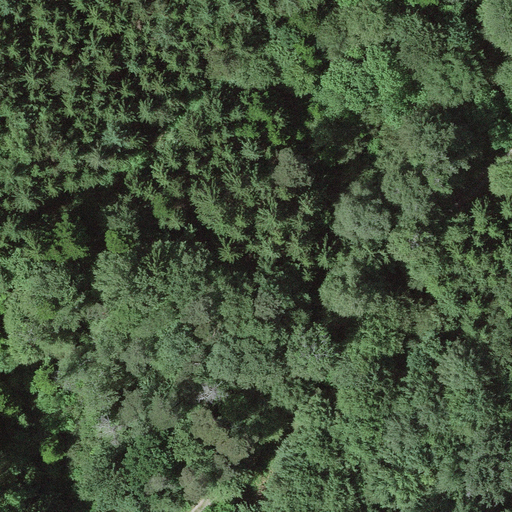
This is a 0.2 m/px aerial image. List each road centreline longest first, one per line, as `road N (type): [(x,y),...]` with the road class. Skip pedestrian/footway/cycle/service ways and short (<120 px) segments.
road 1 (track): [(511,153),(408,245),(196,511)]
road 2 (track): [(280,9),(80,161),(0,188)]
